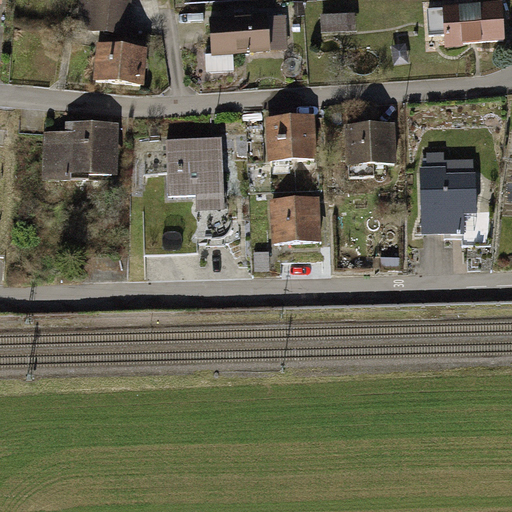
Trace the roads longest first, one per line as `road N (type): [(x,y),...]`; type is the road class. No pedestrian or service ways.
road 1 (residential): [(511,75),(485,86),(165,107),(0,95)]
road 2 (residential): [(511,287),(0,301)]
